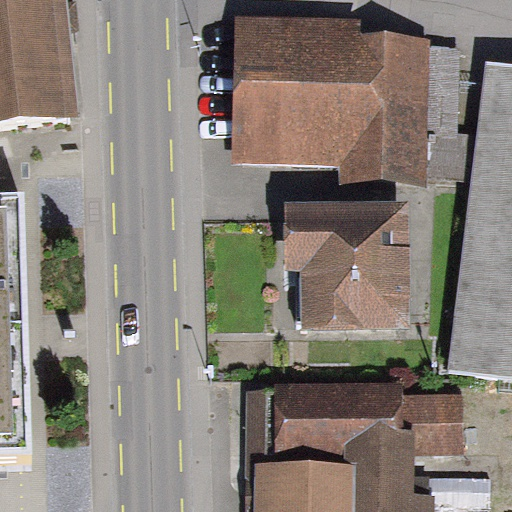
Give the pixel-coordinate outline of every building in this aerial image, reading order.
[(0,0),(0,131),(81,123),(70,0),(0,0)] [(236,25),(231,169),(343,172),(343,186),(426,189),(427,178),(473,178),(478,139),(458,136),(465,54),(428,51),(429,42),(359,40),(359,25),(236,25)] [(511,69),(487,67),(478,139),(473,178),(450,377),(511,383),(511,69)] [(299,340),(411,338),(409,206),(284,208),(285,283),(298,283),(299,340)] [(0,463),(20,463),(13,226),(0,226),(0,463)] [(257,470),(257,511),(438,511),(439,500),(415,500),(414,460),(463,462),(462,399),(405,401),(405,386),(274,389),(275,398),(248,398),(247,470),(257,470)]
